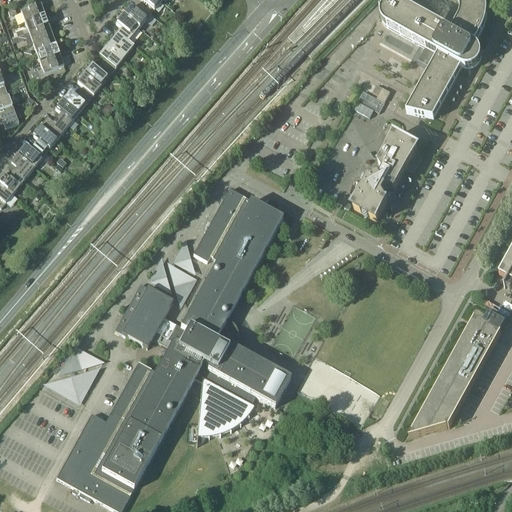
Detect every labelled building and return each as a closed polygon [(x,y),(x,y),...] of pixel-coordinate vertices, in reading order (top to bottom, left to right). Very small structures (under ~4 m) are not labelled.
[(139,0),(143,3),(140,8),(151,16),(162,3),(158,0),(139,0)] [(381,16),(381,17),(381,20),(382,23),(383,25),(385,27),(387,28),(426,50),(426,51),(426,52),(426,53),(426,54),(426,55),(426,56),(426,57),(427,57),(426,57),(425,57),(425,58),(425,59),(424,59),(424,60),(424,61),(425,61),(425,62),(426,63),(427,63),(428,63),(429,63),(429,64),(429,65),(429,66),(430,66),(430,67),(430,68),(431,68),(431,69),(431,70),(407,114),(426,119),(434,121),(462,70),(463,70),(464,70),(464,71),(465,71),(466,71),(467,71),(468,71),(469,71),(470,71),(471,71),(472,71),(472,70),(473,70),(474,70),(475,69),(476,69),(476,68),(477,68),(477,67),(478,67),(479,66),(479,65),(480,64),(480,63),(481,63),(481,62),(481,61),(481,60),(482,59),(482,58),(482,57),(482,56),(481,56),(481,55),(481,54),(481,53),(481,52),(480,52),(480,51),(479,50),(479,49),(478,49),(478,48),(477,48),(477,47),(476,47),(475,46),(482,34),(485,27),(487,22),(487,17),(488,14),(488,10),(487,6),(487,3),(486,0),(456,0),(458,3),(459,6),(460,8),(461,11),(461,13),(460,16),(459,18),(458,21),(452,33),(403,6),(400,5),(398,4),(395,4),(393,4),(391,4),(389,5),(387,6),(385,7),(384,9),(383,11),(382,13),(381,16)] [(21,14),(25,25),(45,18),(41,7),(21,14)] [(124,11),(121,15),(139,30),(151,16),(140,8),(136,13),(130,8),(126,13),(124,11)] [(139,30),(121,15),(118,19),(120,21),(116,26),(121,30),(118,35),(128,44),(139,30)] [(48,28),(45,18),(25,25),(29,35),(48,28)] [(52,38),(48,28),(29,35),(33,45),(52,38)] [(108,43),(104,47),(123,62),(134,48),(128,44),(118,35),(110,45),(108,43)] [(56,48),(52,38),(33,45),(36,55),(56,48)] [(123,62),(104,47),(101,51),(103,53),(99,57),(105,62),(101,67),(112,76),(123,62)] [(60,58),(56,48),(36,55),(40,65),(60,58)] [(64,68),(60,58),(40,65),(44,76),(64,68)] [(86,70),(83,74),(101,89),(112,76),(101,67),(97,71),(91,67),(88,72),(86,70)] [(83,89),(79,93),(90,102),(101,89),(83,74),(79,78),(81,80),(77,84),(83,89)] [(382,90),(377,100),(385,104),(390,94),(382,90)] [(0,114),(12,110),(6,93),(0,95),(0,114)] [(90,102),(79,93),(75,98),(69,94),(65,99),(63,97),(60,101),(79,116),(90,102)] [(358,104),(375,113),(379,115),(385,105),(364,94),(358,104)] [(61,116),(57,121),(68,129),(79,116),(60,101),(57,105),(59,107),(55,111),(61,116)] [(375,113),(358,104),(355,110),(372,119),(375,113)] [(102,111),(107,116),(109,118),(114,111),(107,105),(102,111)] [(12,110),(0,114),(0,126),(3,125),(5,131),(19,126),(12,110)] [(41,124),(38,128),(57,143),(68,129),(57,121),(53,125),(47,121),(43,126),(41,124)] [(39,143),(35,148),(46,156),(57,143),(38,128),(35,132),(37,134),(33,138),(39,143)] [(371,178),(354,210),(378,223),(388,204),(387,203),(387,204),(383,197),(384,196),(388,198),(390,195),(386,193),(387,191),(394,191),(395,192),(417,151),(394,138),(378,166),(379,167),(379,166),(383,173),(382,174),(378,172),(376,175),(380,177),(379,179),(372,179),(371,178)] [(19,151),(16,155),(35,170),(46,156),(35,148),(31,153),(25,148),(21,153),(19,151)] [(16,170),(13,175),(23,183),(35,170),(16,155),(13,159),(15,161),(11,165),(16,170)] [(0,186),(13,197),(23,183),(13,175),(9,180),(3,175),(0,178),(0,186)] [(0,210),(1,211),(6,205),(11,209),(17,201),(12,197),(13,197),(0,186),(0,210)] [(38,190),(35,193),(41,198),(44,194),(38,190)] [(80,439),(56,481),(74,491),(72,494),(76,496),(77,493),(81,495),(92,501),(109,511),(111,511),(122,511),(132,494),(133,492),(192,387),(194,382),(196,383),(201,385),(196,448),(197,448),(197,446),(198,446),(199,446),(200,446),(201,445),(202,445),(203,444),(204,444),(204,443),(205,442),(205,441),(205,440),(206,440),(209,440),(212,439),(214,439),(217,438),(220,437),(223,436),(225,435),(228,434),(231,433),(233,431),(236,430),(238,428),(240,426),(242,424),(244,422),(246,420),(248,418),(250,416),(251,414),(253,411),(254,409),(251,407),(255,399),(275,410),(290,381),(240,353),(227,346),(228,342),(228,341),(229,340),(229,339),(229,338),(228,338),(228,337),(227,337),(226,337),(225,337),(224,336),(221,334),(230,317),(239,301),(272,240),(282,221),(265,212),(229,192),(193,257),(207,265),(210,260),(217,264),(192,310),(181,330),(164,321),(173,305),(147,291),(140,287),(136,294),(119,326),(115,333),(122,337),(147,351),(152,342),(169,351),(155,375),(138,366),(105,425),(91,418),(80,439)] [(35,193),(32,196),(38,201),(41,198),(35,193)] [(511,252),(499,276),(508,281),(504,289),(505,289),(506,288),(510,290),(511,286),(511,252)] [(184,289),(179,299),(184,302),(190,292),(184,289)] [(449,429),(449,430),(501,336),(505,338),(511,328),(506,326),(490,317),(484,327),(475,322),(471,331),(470,330),(409,440),(449,429)]
